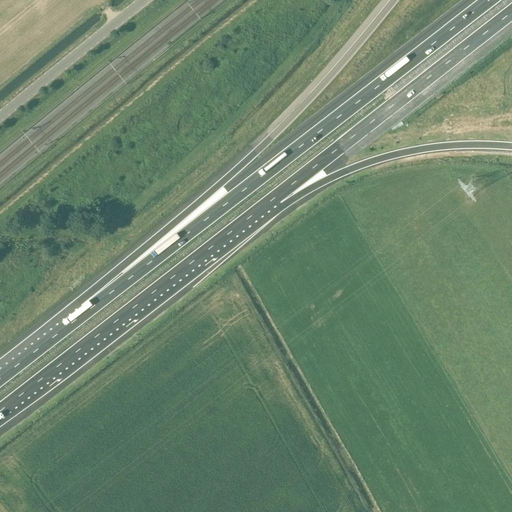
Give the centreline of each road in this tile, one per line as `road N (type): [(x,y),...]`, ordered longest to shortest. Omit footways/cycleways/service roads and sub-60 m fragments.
road 1 (motorway): [(490,0),(87,311)]
road 2 (motorway): [(395,0),(282,125),(87,311)]
road 3 (motorway): [(0,411),(261,208)]
road 4 (motorway): [(261,208),(511,12)]
road 5 (motorway): [(261,208),(406,151),(511,147)]
road 6 (unclassified): [(0,116),(144,0)]
